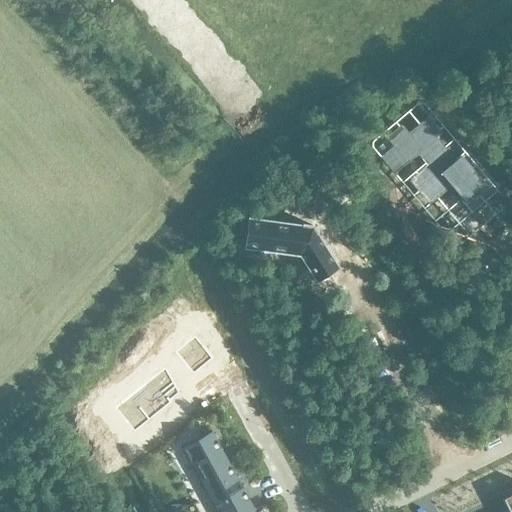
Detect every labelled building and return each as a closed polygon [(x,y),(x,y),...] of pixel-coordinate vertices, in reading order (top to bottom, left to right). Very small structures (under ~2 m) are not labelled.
[(396,145),(381,158),(392,171),(407,158),(416,151),(426,164),(410,178),(428,200),(449,182),(465,201),(486,184),(460,154),(453,160),(433,136),(441,130),(430,117),(410,134),(402,124),(397,129),(388,136),(396,145)] [(245,205),(241,237),(296,249),(312,275),(335,260),(309,219),(245,205)] [(218,353),(200,331),(180,347),(198,370),(218,353)] [(119,403),(140,428),(177,397),(176,396),(185,388),(170,362),(119,403)] [(212,432),(182,447),(217,511),(242,511),(253,506),(212,432)]
